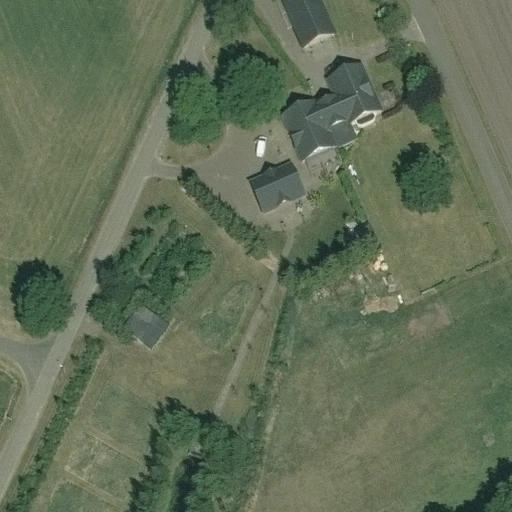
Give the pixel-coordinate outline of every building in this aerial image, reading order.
[(334,37),(317,0),(284,0),(283,1),(305,50),(334,37)] [(349,127),(355,125),(357,128),(361,129),(372,124),(374,121),(372,117),(380,114),(360,70),(329,84),(337,102),(318,111),(328,134),(348,126),(349,127)] [(335,149),(328,134),(318,111),(315,105),(283,119),(302,164),(335,149)] [(292,169),(285,173),(252,187),(264,215),(304,198),(292,169)] [(232,319),(244,303),(236,297),(224,313),(232,319)] [(367,305),(372,317),(388,310),(383,298),(367,305)]
